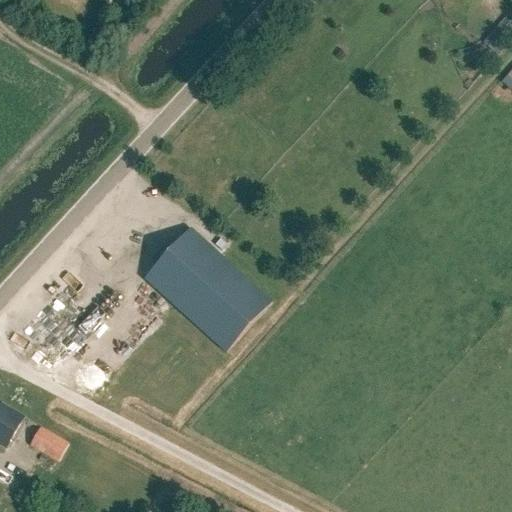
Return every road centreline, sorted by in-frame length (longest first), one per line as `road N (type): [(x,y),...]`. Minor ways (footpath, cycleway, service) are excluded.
road 1 (unclassified): [(0,301),(278,0)]
road 2 (track): [(0,363),(282,511)]
